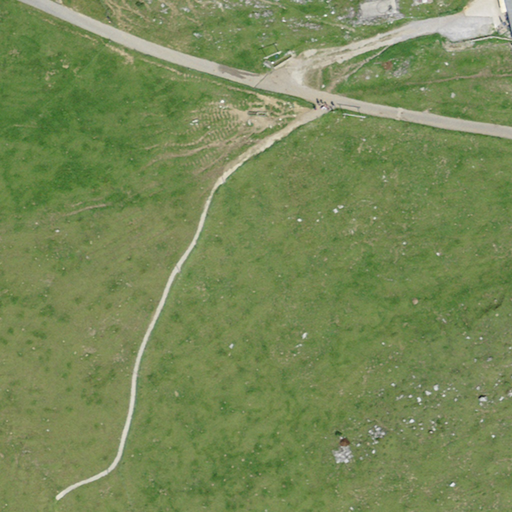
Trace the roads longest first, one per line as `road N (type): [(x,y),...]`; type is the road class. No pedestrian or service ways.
road 1 (track): [(331,104),(187,62),(28,0)]
road 2 (track): [(511,132),(331,104)]
road 3 (track): [(374,40),(298,68),(301,83),(331,104)]
road 4 (track): [(498,6),(374,40)]
